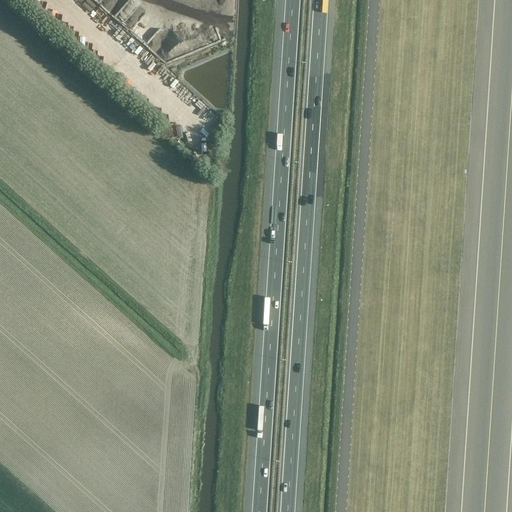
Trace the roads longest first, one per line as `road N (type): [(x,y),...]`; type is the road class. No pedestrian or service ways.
road 1 (motorway): [(287,511),(321,0)]
road 2 (motorway): [(292,0),(259,511)]
